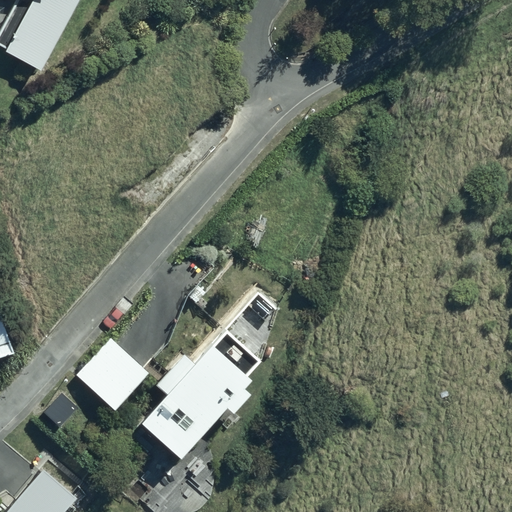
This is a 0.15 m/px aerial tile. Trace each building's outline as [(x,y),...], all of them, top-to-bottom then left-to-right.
[(13,0),(0,23),(0,44),(37,65),(72,0),(13,0)] [(0,351),(10,348),(0,318),(0,351)] [(247,388),(239,381),(258,359),(224,332),(213,346),(208,341),(187,364),(181,359),(156,389),(161,393),(138,420),(178,453),(221,401),(230,408),(247,388)] [(113,408),(146,370),(108,337),(75,374),(113,408)] [(72,488),(40,462),(0,511),(71,511),(62,504),(67,498),(65,496),(72,488)]
